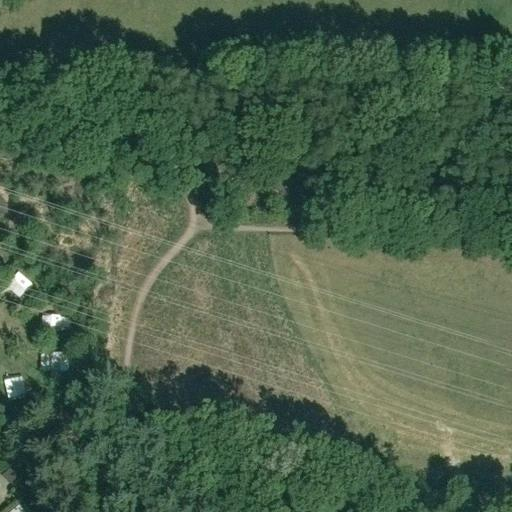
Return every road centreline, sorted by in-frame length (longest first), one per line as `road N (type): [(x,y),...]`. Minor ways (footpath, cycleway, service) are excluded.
road 1 (track): [(193,227),(142,289),(124,387),(134,418),(203,511)]
road 2 (track): [(193,227),(193,205),(161,129),(156,70)]
